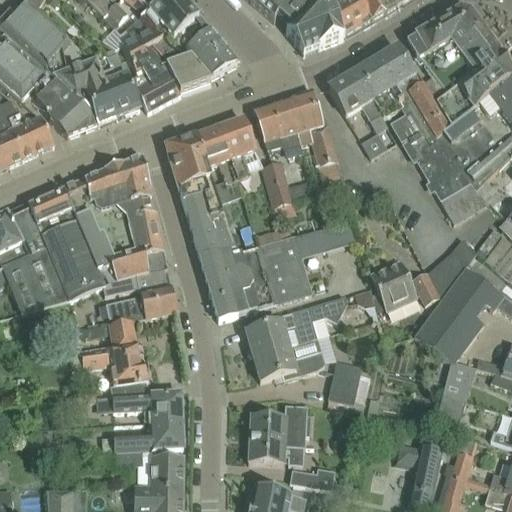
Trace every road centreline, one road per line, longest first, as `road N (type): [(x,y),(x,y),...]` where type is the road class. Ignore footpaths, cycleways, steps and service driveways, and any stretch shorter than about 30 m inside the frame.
road 1 (residential): [(208,511),(209,405),(190,288),(148,136)]
road 2 (unclassified): [(280,87),(453,0)]
road 3 (residential): [(0,197),(148,136)]
road 4 (residential): [(148,136),(280,87)]
